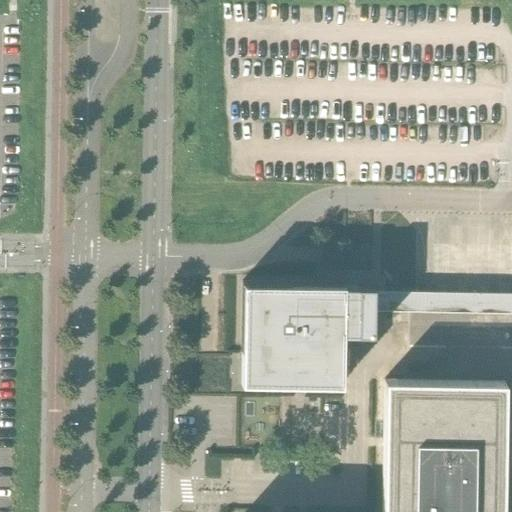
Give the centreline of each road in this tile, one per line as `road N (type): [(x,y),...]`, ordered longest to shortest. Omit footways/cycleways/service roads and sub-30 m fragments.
road 1 (residential): [(511,203),(324,200),(245,256),(85,256)]
road 2 (unclassified): [(82,494),(85,256)]
road 3 (unclassified): [(85,256),(86,104)]
